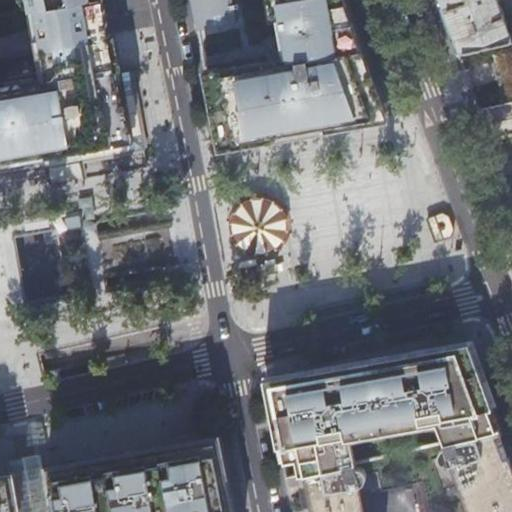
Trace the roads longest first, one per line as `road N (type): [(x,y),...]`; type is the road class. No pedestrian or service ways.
road 1 (residential): [(159,0),(232,356)]
road 2 (tertiary): [(496,295),(392,0)]
road 3 (residential): [(232,356),(496,295)]
road 4 (residential): [(0,411),(232,356)]
road 5 (residential): [(232,356),(262,511)]
